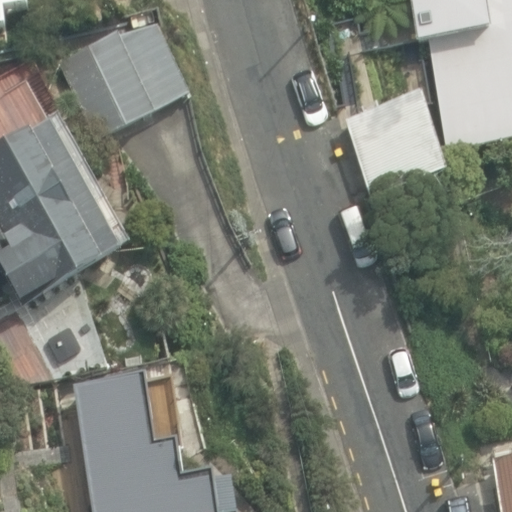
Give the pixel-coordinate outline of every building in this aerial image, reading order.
[(0,0),(0,33),(11,32),(9,12),(31,10),(30,0),(0,0)] [(511,0),(461,0),(466,26),(427,33),(449,156),(511,145),(511,0)] [(62,67),(99,147),(159,119),(158,116),(193,100),(161,30),(119,41),(62,67)] [(349,127),(375,206),(450,181),(424,102),(349,127)] [(0,260),(24,305),(119,255),(52,126),(0,153),(0,260)] [(75,389),(92,511),(222,511),(218,475),(195,479),(188,431),(156,436),(148,378),(75,389)] [(511,511),(511,458),(495,461),(503,511),(511,511)]
